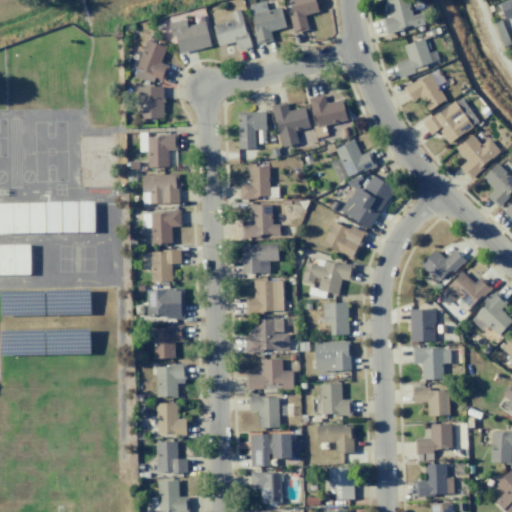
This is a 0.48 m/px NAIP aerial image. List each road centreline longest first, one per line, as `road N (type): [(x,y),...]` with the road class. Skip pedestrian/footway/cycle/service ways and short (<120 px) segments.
road 1 (residential): [(356,50),(204,90),(222,511)]
road 2 (residential): [(384,511),(380,280),(402,229),(438,191)]
road 3 (residential): [(348,0),(356,50),(392,132),(511,264)]
